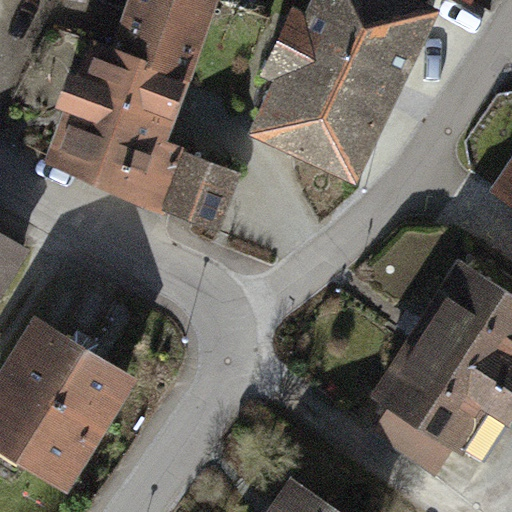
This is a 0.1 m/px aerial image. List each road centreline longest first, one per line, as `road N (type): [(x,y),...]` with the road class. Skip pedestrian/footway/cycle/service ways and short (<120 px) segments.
road 1 (residential): [(511,30),(386,217),(240,312)]
road 2 (residential): [(240,312),(206,277),(0,157)]
road 3 (residential): [(456,511),(247,361)]
road 4 (residential): [(247,361),(140,511)]
